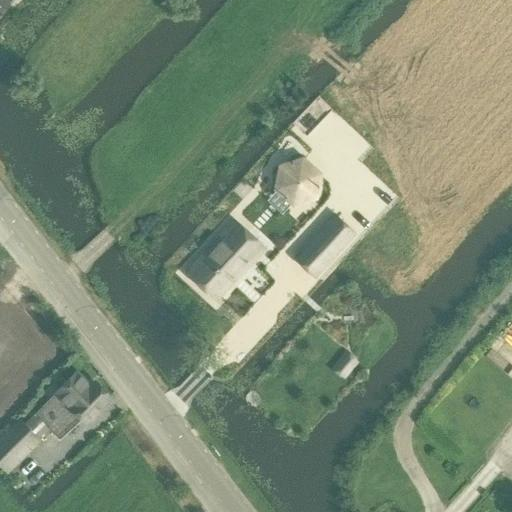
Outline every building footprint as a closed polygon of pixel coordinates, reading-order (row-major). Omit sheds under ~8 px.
[(0,0),(0,12),(11,0),(0,0)] [(319,174),(302,159),(280,166),(276,189),(293,204),(315,197),(319,174)] [(314,277),(355,233),(334,214),(293,258),(314,277)] [(215,300),(264,247),(235,219),(186,272),(215,300)] [(357,363),(345,353),(333,368),(345,378),(357,363)] [(95,383),(90,388),(76,374),(35,414),(50,429),(72,407),(85,420),(108,397),(95,383)] [(40,440),(20,419),(0,438),(0,465),(7,473),(40,440)]
